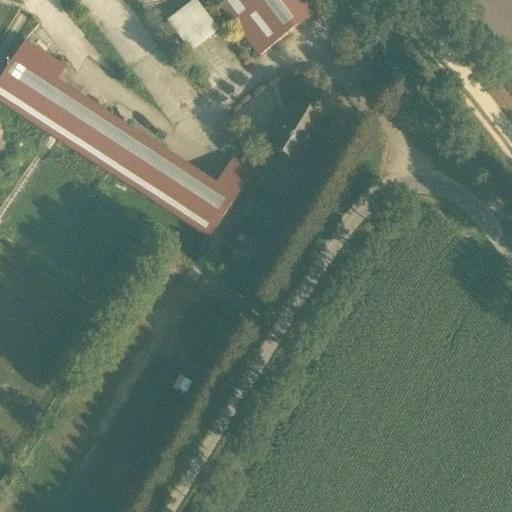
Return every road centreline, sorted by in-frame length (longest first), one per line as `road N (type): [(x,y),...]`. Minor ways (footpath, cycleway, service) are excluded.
road 1 (unclassified): [(511,257),(471,208),(441,188),(390,189),(364,205),(171,511)]
road 2 (track): [(406,0),(511,135)]
